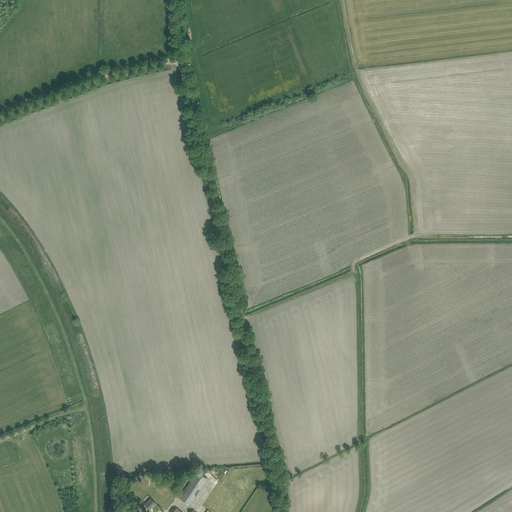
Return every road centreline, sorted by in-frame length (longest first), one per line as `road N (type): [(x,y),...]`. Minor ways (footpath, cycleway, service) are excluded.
road 1 (track): [(280,511),(181,58)]
road 2 (track): [(94,511),(91,433),(74,355),(23,247),(0,218)]
road 3 (track): [(181,58),(97,78),(0,116)]
